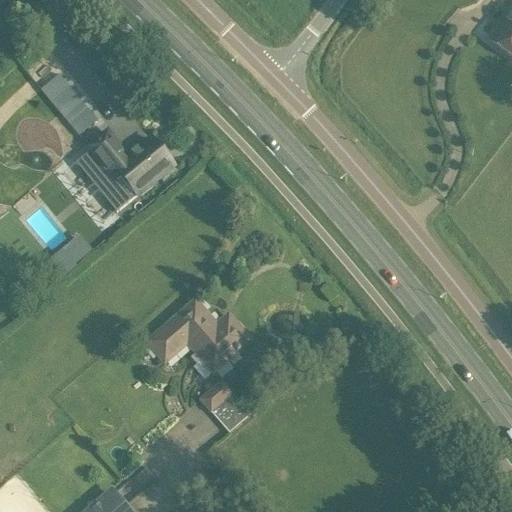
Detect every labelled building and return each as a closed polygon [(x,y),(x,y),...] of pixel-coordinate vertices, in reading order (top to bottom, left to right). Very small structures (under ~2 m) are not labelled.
[(511,7),(487,41),(511,60),(511,7)] [(74,164),(115,214),(172,166),(150,140),(128,159),(107,134),(86,151),(87,153),(74,164)] [(91,252),(79,237),(50,261),(64,278),(75,268),(74,267),(91,252)] [(216,327),(193,302),(146,343),(165,364),(186,344),(213,374),(249,342),(227,318),(216,327)] [(222,381),(198,401),(210,415),(211,414),(229,435),(250,417),(232,396),(233,394),(222,381)] [(155,478),(131,501),(141,511),(165,511),(177,501),(155,478)] [(127,511),(112,495),(92,511),(127,511)]
